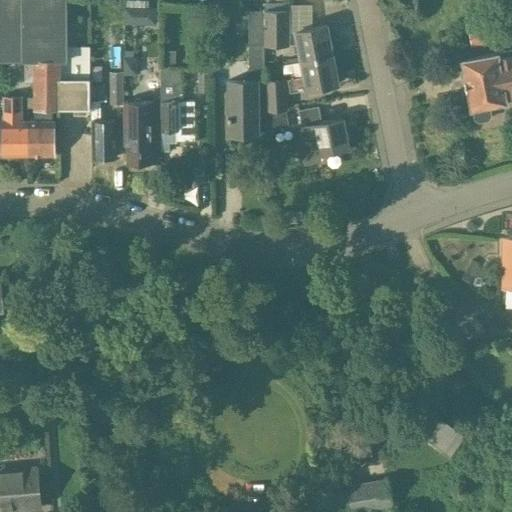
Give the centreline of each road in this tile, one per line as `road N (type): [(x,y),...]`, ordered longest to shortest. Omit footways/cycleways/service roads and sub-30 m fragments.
road 1 (residential): [(413,215),(334,245),(283,248),(90,205),(0,204)]
road 2 (residential): [(413,215),(364,0)]
